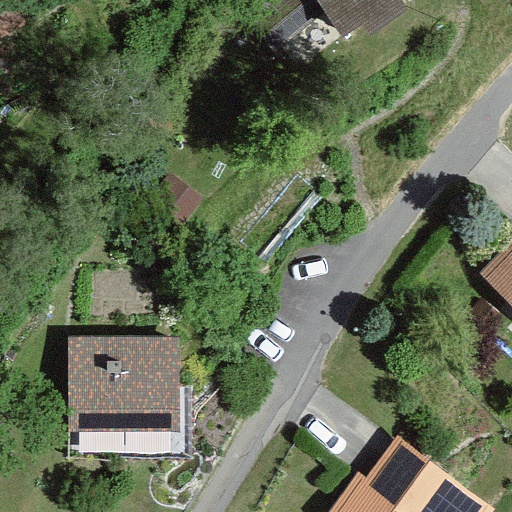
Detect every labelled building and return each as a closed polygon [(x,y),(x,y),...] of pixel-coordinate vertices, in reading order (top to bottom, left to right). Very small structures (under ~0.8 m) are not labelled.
[(0,0),(0,33),(19,22),(5,0),(0,0)] [(265,0),(286,31),(330,3),(347,30),(367,17),(372,27),(402,8),(397,0),(265,0)] [(511,246),(475,280),(511,320),(511,246)] [(178,338),(65,336),(64,435),(177,437),(178,338)] [(396,434),(337,511),(483,511),(489,504),(396,434)]
